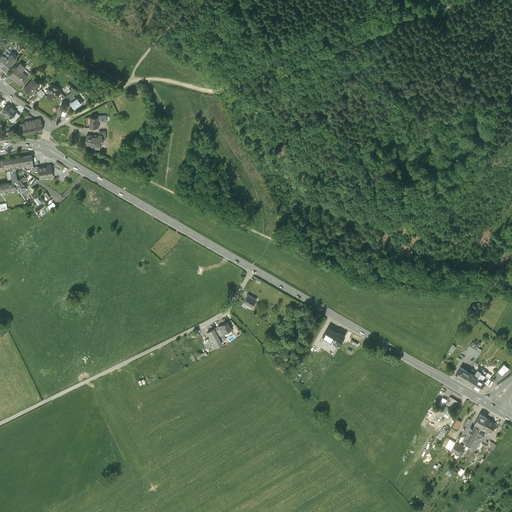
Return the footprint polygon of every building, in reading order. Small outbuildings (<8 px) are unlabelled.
[(2,53),(0,55),(0,66),(0,67),(0,68),(4,72),(4,71),(8,67),(12,62),(15,58),(11,55),(8,58),(2,53)] [(24,67),(20,63),(17,67),(9,76),(13,79),(20,84),(27,76),(21,70),(24,67)] [(39,85),(32,79),(24,89),(26,91),(31,94),(39,85)] [(50,92),(46,96),(47,97),(49,99),(52,101),(52,100),(53,101),(56,98),(61,91),(54,86),(53,87),(51,85),(47,90),(50,92)] [(67,100),(69,103),(76,98),(73,95),(77,91),(72,87),(69,91),(71,92),(65,97),(67,100)] [(36,94),(41,99),(45,93),(40,89),(36,94)] [(77,97),(76,98),(69,103),(74,110),(82,104),(83,102),(77,97)] [(15,111),(8,105),(2,111),(10,118),(15,111)] [(98,127),(98,121),(98,120),(100,120),(100,116),(98,116),(98,117),(90,117),(90,127),(91,127),(94,127),(98,127)] [(18,128),(19,134),(42,130),(40,119),(25,121),(25,123),(19,124),(20,128),(18,128)] [(91,134),(87,135),(86,135),(86,139),(86,141),(86,144),(87,144),(91,144),(91,146),(92,146),(95,146),(95,148),(100,148),(100,142),(102,142),(102,139),(105,139),(106,138),(106,136),(99,136),(92,136),(91,134)] [(19,167),(23,166),(24,169),(32,168),(33,168),(33,167),(32,161),(31,155),(17,157),(19,167)] [(8,164),(9,170),(15,169),(15,167),(19,167),(17,157),(9,158),(10,164),(8,164)] [(6,170),(9,170),(8,164),(10,164),(9,158),(1,160),(3,171),(6,170)] [(62,165),(56,161),(53,166),(59,170),(62,165)] [(38,167),(39,173),(40,179),(52,176),(50,165),(38,167)] [(9,170),(11,181),(11,182),(12,182),(16,188),(20,193),(27,189),(22,182),(25,180),(26,181),(27,180),(26,178),(25,177),(24,178),(23,176),(18,179),(17,179),(15,169),(9,170)] [(31,186),(36,179),(29,174),(26,178),(27,180),(31,186)] [(0,190),(5,190),(16,188),(12,182),(11,182),(11,181),(8,182),(0,183),(0,190)] [(56,205),(53,201),(47,206),(50,210),(56,205)] [(249,295),(242,305),(246,307),(248,304),(252,306),(256,299),(249,295)] [(227,322),(219,326),(223,334),(231,330),(227,322)] [(223,335),(223,334),(219,326),(214,328),(219,337),(223,335)] [(332,341),(332,340),(340,344),(345,335),(338,331),(337,332),(328,327),(323,336),(332,341)] [(222,343),(219,337),(214,328),(207,332),(210,338),(203,341),(206,347),(209,345),(211,349),(215,347),(222,343)] [(472,341),(466,351),(475,357),(473,360),(474,361),(481,350),(478,348),(479,346),(472,341)] [(472,366),(477,369),(481,371),(482,369),(477,366),(478,364),(474,361),(472,366)] [(500,375),(507,367),(503,363),(496,371),(500,375)] [(455,375),(465,381),(470,373),(460,367),(455,375)] [(502,373),(505,376),(510,370),(508,368),(502,373)] [(491,375),(482,369),(481,371),(480,372),(485,375),(484,376),(489,378),(491,375)] [(465,381),(472,386),(477,377),(473,375),(470,373),(465,381)] [(482,380),(477,377),(472,386),(478,389),(483,381),(482,380)] [(460,402),(450,396),(446,403),(451,406),(452,404),(457,407),(460,402)] [(452,412),(447,409),(445,412),(432,404),(429,409),(442,417),(443,415),(448,418),(449,415),(450,416),(452,412)] [(474,422),(476,423),(481,426),(486,417),(479,413),(474,422)] [(495,422),(486,417),(481,426),(492,432),(494,429),(492,428),(495,422)] [(465,441),(470,444),(478,430),(481,426),(476,423),(472,429),(470,428),(468,430),(471,432),(465,441)] [(484,433),(478,430),(470,444),(476,447),(484,433)] [(445,446),(451,449),(455,442),(450,438),(445,446)] [(464,447),(455,442),(451,449),(460,454),(464,447)] [(476,447),(470,444),(463,456),(471,461),(476,452),(474,451),(476,447)] [(450,464),(445,473),(449,475),(453,467),(450,464)]
